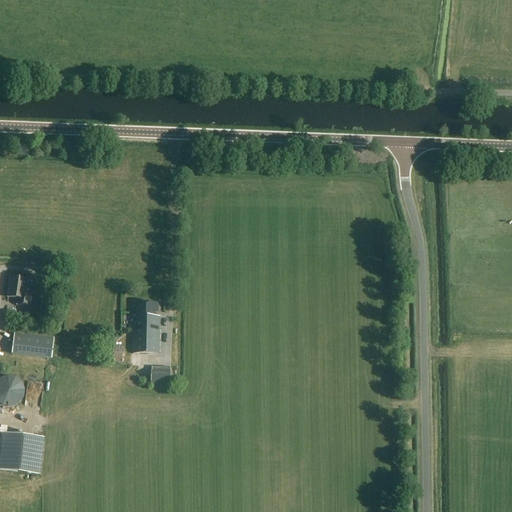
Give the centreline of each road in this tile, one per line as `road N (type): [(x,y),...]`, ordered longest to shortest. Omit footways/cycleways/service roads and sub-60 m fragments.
road 1 (track): [(416,91),(0,77)]
road 2 (tertiary): [(404,142),(0,127)]
road 3 (unclassified): [(426,511),(422,278),(404,142)]
road 4 (track): [(175,134),(167,358)]
